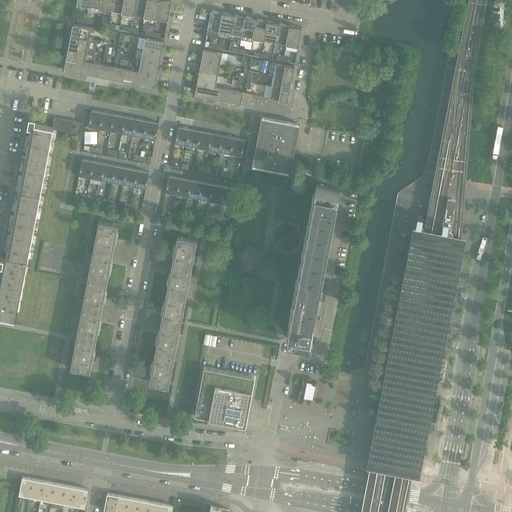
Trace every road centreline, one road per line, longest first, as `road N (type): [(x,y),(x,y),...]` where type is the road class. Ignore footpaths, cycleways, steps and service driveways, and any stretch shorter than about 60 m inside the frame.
road 1 (residential): [(111,423),(192,0)]
road 2 (secondary): [(511,93),(444,506)]
road 3 (secondary): [(467,510),(511,237)]
road 4 (tertiary): [(444,506),(263,469)]
road 5 (tertiary): [(263,469),(102,461)]
road 6 (tertiary): [(102,461),(259,495)]
road 7 (residential): [(267,444),(111,423)]
road 8 (residential): [(267,444),(287,345),(319,351)]
